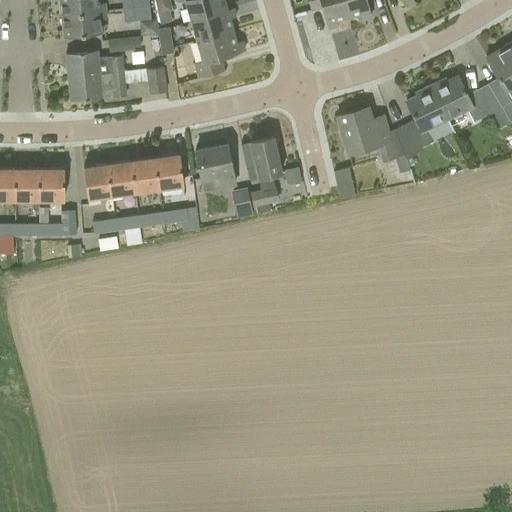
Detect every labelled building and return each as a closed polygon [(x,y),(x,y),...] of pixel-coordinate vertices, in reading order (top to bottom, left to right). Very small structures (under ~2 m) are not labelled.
[(60,0),(61,12),(106,7),(105,1),(99,2),(98,0),(60,0)] [(185,0),(191,18),(227,8),(224,0),(185,0)] [(344,0),(308,0),(311,10),(322,6),(328,27),(338,24),(337,18),(348,15),(344,0)] [(344,0),(348,15),(360,12),(362,18),(371,15),(366,0),(344,0)] [(151,18),(149,2),(122,5),(124,20),(151,18)] [(191,18),(197,39),(233,30),(229,17),(235,16),(233,6),(227,8),(191,18)] [(107,16),(106,7),(61,12),(64,36),(102,31),(100,17),(107,16)] [(157,27),(159,37),(161,51),(161,50),(162,53),(173,51),(169,25),(157,27)] [(197,39),(202,58),(193,61),(197,77),(225,69),(221,56),(245,49),(242,39),(236,41),(233,30),(197,39)] [(497,77),(486,82),(510,121),(511,119),(511,49),(507,42),(484,55),(497,77)] [(122,53),(98,56),(97,48),(65,51),(68,75),(123,69),(124,69),(122,53)] [(163,64),(145,67),(147,80),(149,92),(167,89),(163,64)] [(102,96),(101,88),(113,87),(114,95),(126,94),(123,69),(68,75),(70,99),(102,96)] [(448,117),(466,108),(473,120),(490,112),(496,127),(510,121),(486,82),(467,93),(457,74),(447,79),(446,76),(431,83),(448,117)] [(427,127),(448,117),(431,83),(414,91),(416,94),(406,99),(415,117),(394,127),(406,157),(417,151),(415,147),(432,139),(427,127)] [(410,169),(406,157),(394,127),(387,130),(382,114),(371,118),(367,105),(337,114),(348,153),(379,144),(384,158),(394,155),(399,172),(410,169)] [(250,140),(258,177),(261,189),(250,191),(253,206),(256,205),(258,213),(270,210),(268,202),(278,200),(272,174),(281,171),(273,135),(250,140)] [(217,173),(220,185),(235,182),(226,142),(195,148),(201,177),(217,173)] [(179,152),(155,155),(159,187),(183,183),(179,152)] [(136,190),(159,187),(155,155),(131,159),(136,190)] [(112,193),(136,190),(131,159),(108,162),(112,193)] [(88,196),(112,193),(108,162),(83,165),(88,196)] [(285,183),(299,179),(295,164),(281,168),(285,183)] [(332,168),(336,195),(352,193),(347,165),(332,168)] [(0,197),(15,198),(15,166),(0,166),(0,197)] [(39,166),(15,166),(15,198),(39,198),(39,166)] [(64,166),(39,166),(39,198),(64,198),(64,166)] [(247,186),(231,190),(237,217),(252,214),(247,186)] [(39,206),(39,221),(39,235),(63,235),(77,233),(75,208),(60,209),(61,221),(48,221),(48,206),(39,206)] [(186,206),(162,209),(164,223),(180,221),(182,230),(199,228),(196,206),(186,207),(186,206)] [(162,209),(139,212),(141,226),(164,223),(162,209)] [(139,212),(115,216),(117,229),(124,228),(126,244),(141,242),(139,226),(141,226),(139,212)] [(94,232),(117,229),(115,216),(92,219),(94,232)] [(0,221),(0,249),(13,250),(14,235),(15,235),(15,221),(0,221)] [(15,235),(39,235),(39,221),(15,221),(15,235)]
